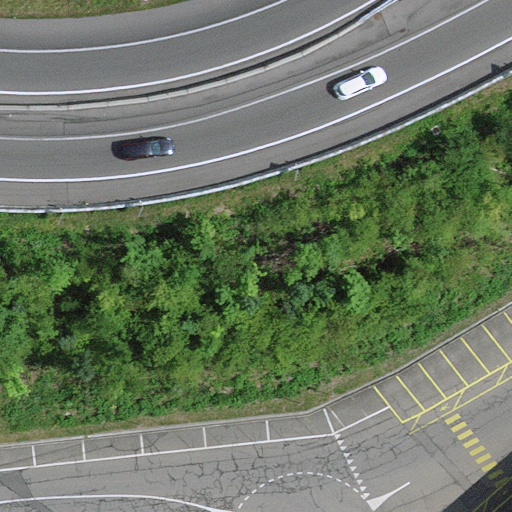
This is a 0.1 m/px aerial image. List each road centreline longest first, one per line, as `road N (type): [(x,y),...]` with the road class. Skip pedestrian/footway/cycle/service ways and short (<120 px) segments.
road 1 (motorway): [(0,159),(118,157),(235,133),(360,88),(511,13)]
road 2 (motorway): [(330,0),(228,40),(135,62),(0,68)]
